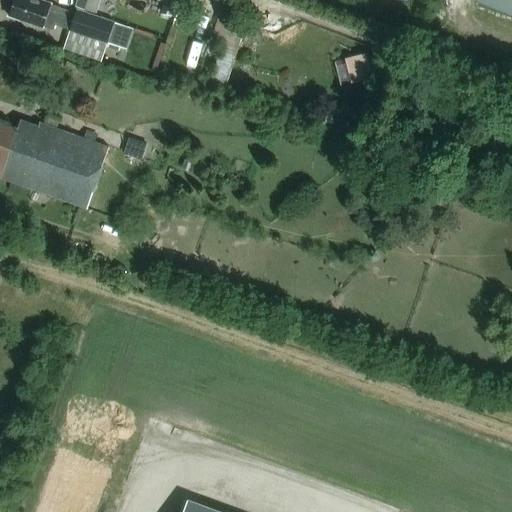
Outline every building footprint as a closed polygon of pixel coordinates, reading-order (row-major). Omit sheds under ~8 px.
[(74,14),(51,6),(34,0),(14,0),(13,4),(10,5),(8,12),(10,14),(9,17),(44,29),(44,28),(52,30),(53,27),(68,31),(62,50),(101,63),(114,22),(75,10),(74,14)] [(99,0),(76,0),(75,7),(95,14),(99,0)] [(511,0),(478,0),(478,1),(511,12),(511,0)] [(207,89),(222,94),(244,26),(218,17),(212,34),(223,38),(207,89)] [(48,117),(45,126),(40,124),(38,128),(21,122),(18,130),(0,123),(0,163),(1,164),(0,165),(0,180),(87,211),(109,149),(56,130),(59,121),(48,117)] [(146,144),(129,139),(124,154),(141,159),(146,144)] [(217,272),(195,264),(189,280),(210,288),(217,272)] [(218,511),(188,501),(183,511),(218,511)]
